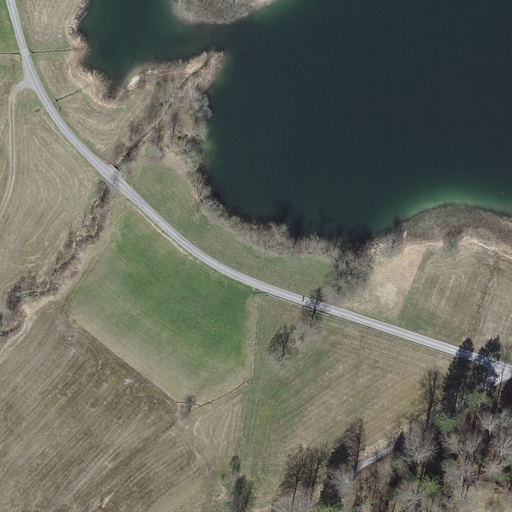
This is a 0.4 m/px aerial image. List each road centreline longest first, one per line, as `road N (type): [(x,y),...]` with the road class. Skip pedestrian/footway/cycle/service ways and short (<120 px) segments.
road 1 (unclassified): [(9,0),(35,84),(57,121),(185,243),(261,286),(511,370)]
road 2 (track): [(501,367),(342,480),(342,511)]
